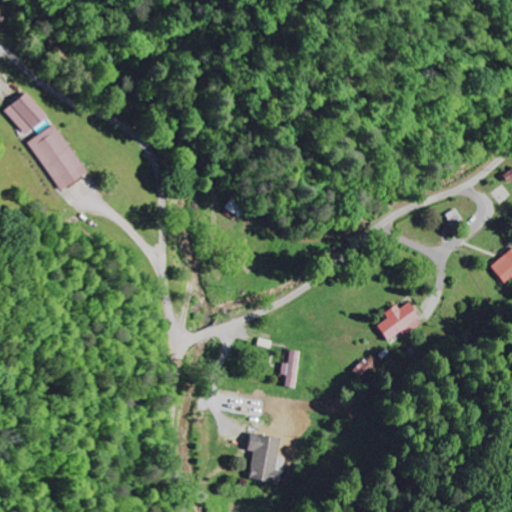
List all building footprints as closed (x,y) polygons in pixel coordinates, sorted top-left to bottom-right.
[(27,135),(48,116),(26,93),(5,112),(27,135)] [(62,191),(88,174),(54,125),(29,143),(62,191)] [(511,169),(503,177),(507,183),(511,179),(511,169)] [(240,218),(249,202),(233,194),(225,210),(240,218)] [(453,225),(462,219),(457,209),(447,215),(453,225)] [(511,250),(491,267),(506,285),(511,279),(511,250)] [(395,306),(383,314),(387,319),(376,327),(388,342),(400,333),(403,338),(423,324),(408,304),(399,310),(395,306)] [(281,364),(280,376),(285,376),(284,388),(295,389),(299,353),(289,351),(287,365),(281,364)] [(378,363),(370,355),(353,373),(361,381),(378,363)] [(279,439),(248,435),(246,451),(251,452),(247,482),(280,486),(282,472),(276,471),(279,439)]
